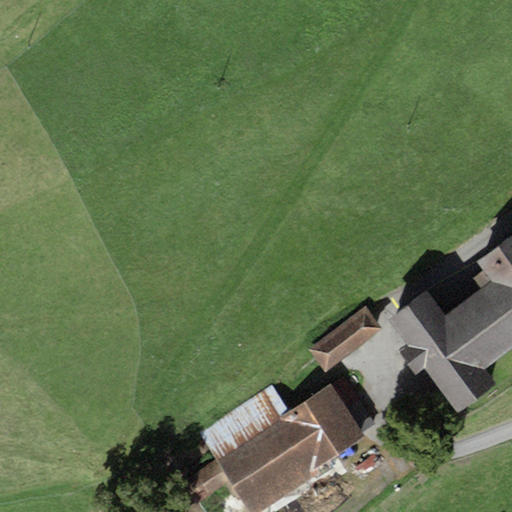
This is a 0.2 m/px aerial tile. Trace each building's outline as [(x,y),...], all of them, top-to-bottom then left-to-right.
[(427,288),(387,318),(407,345),(398,352),(415,374),(425,366),(458,410),(496,381),(487,369),(511,349),(511,235),(475,263),(481,271),(472,278),(480,289),(447,314),(427,288)] [(362,311),(309,350),(326,372),(378,332),(362,311)] [(217,460),(198,473),(213,495),(230,484),(248,511),(253,511),(317,470),(379,429),(344,377),(290,412),(217,460)] [(200,433),(217,460),(290,412),(273,386),(200,433)] [(317,470),(253,511),(261,511),(320,474),(317,470)] [(213,495),(198,473),(184,482),(199,504),(213,495)]
